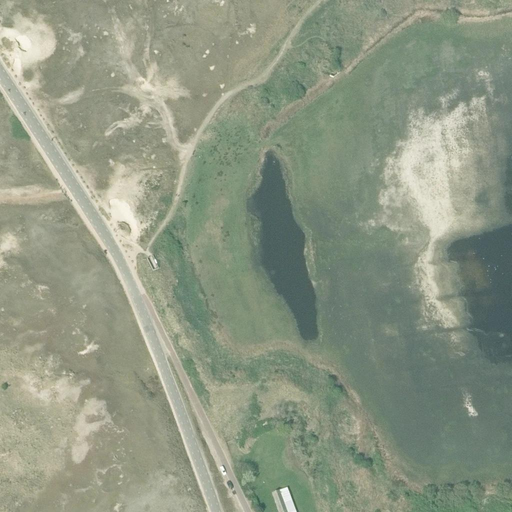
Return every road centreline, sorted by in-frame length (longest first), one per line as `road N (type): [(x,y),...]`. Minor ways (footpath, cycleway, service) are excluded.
road 1 (unclassified): [(248,511),(131,283)]
road 2 (unclassified): [(131,283),(0,72)]
road 3 (unclassified): [(214,511),(131,283)]
